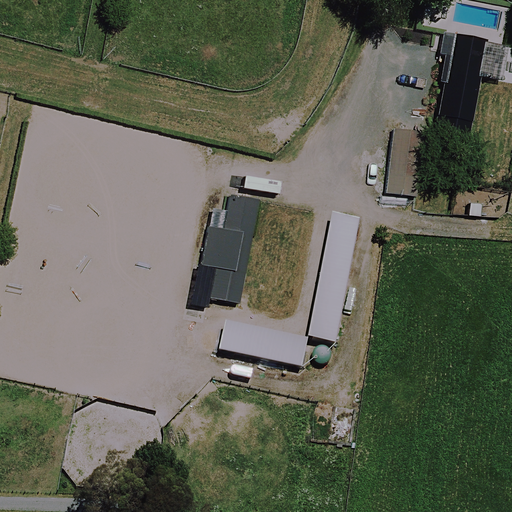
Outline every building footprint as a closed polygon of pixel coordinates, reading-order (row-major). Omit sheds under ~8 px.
[(443,84),(438,118),(471,123),(483,41),(443,35),(436,83),(443,84)] [(423,134),(389,131),(383,195),(417,198),(423,134)] [(167,166),(142,161),(136,189),(122,255),(97,380),(121,385),(167,166)] [(209,300),(236,305),(249,237),(252,238),(259,203),(231,197),(224,231),(208,228),(200,266),(194,265),(186,306),(207,311),(209,300)] [(357,223),(331,218),(308,341),(334,346),(357,223)] [(305,345),(224,328),(219,354),(300,371),(305,345)] [(177,458),(182,483),(203,503),(234,510),(261,502),(280,482),(285,456),(276,426),(256,407),(230,401),(203,408),(183,430),(177,458)] [(356,448),(358,411),(333,410),(332,447),(356,448)]
